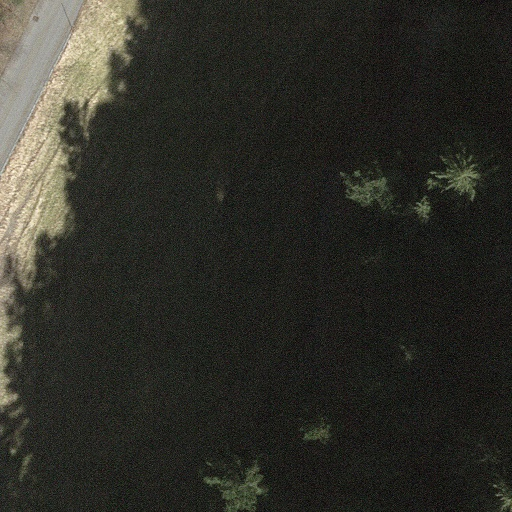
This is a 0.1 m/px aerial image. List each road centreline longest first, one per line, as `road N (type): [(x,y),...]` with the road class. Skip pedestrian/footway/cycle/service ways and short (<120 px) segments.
road 1 (track): [(411,0),(373,90),(293,224),(273,331),(197,511)]
road 2 (unclassified): [(0,169),(78,0)]
